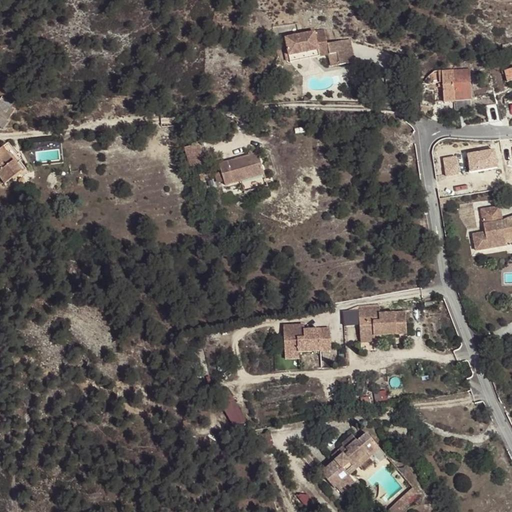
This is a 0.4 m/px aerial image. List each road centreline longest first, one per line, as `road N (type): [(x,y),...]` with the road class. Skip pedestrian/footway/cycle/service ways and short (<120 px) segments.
road 1 (residential): [(511,441),(446,278),(424,152),(437,128)]
road 2 (residential): [(160,121),(308,105),(392,110),(437,128)]
